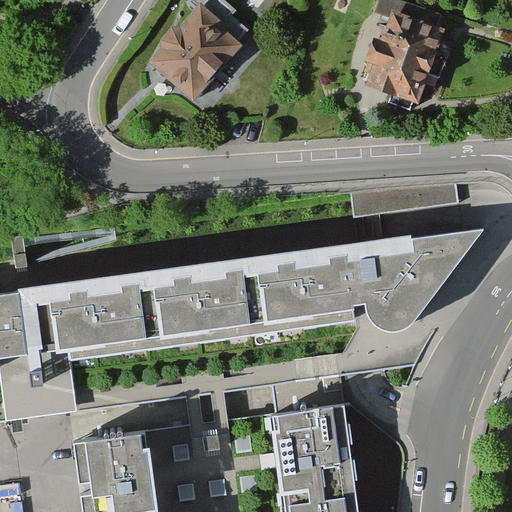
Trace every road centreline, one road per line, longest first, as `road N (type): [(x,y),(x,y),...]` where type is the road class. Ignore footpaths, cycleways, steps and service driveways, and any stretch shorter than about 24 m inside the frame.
road 1 (residential): [(65,99),(75,146),(129,177),(511,162)]
road 2 (residential): [(511,287),(486,319),(446,410),(436,511)]
